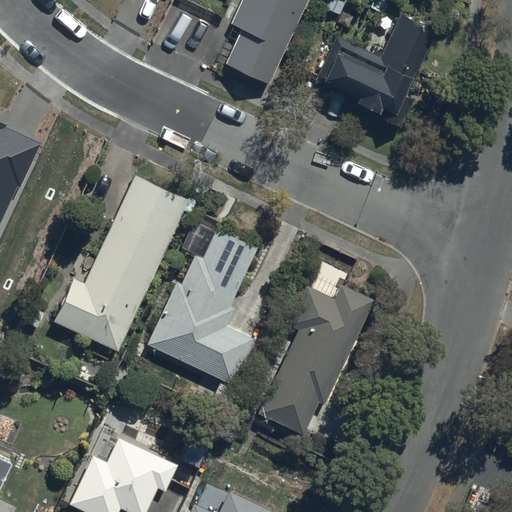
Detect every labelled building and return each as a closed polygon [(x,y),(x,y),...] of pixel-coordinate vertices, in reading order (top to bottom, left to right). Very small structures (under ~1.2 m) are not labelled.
[(239,21),(223,57),(268,78),(305,0),(239,0),(231,17),(239,21)] [(315,73),(377,104),(375,109),(399,121),(406,108),(394,102),(414,64),(416,66),(437,25),(400,6),(378,50),(337,30),(315,73)] [(8,124),(0,120),(0,221),(17,185),(20,187),(40,144),(6,128),(8,124)] [(72,274),(53,313),(118,344),(191,193),(134,166),(80,278),(72,274)] [(174,276),(145,338),(232,379),(254,332),(226,319),(233,302),(227,300),(256,239),(216,221),(203,249),(196,246),(180,279),(174,276)] [(306,281),(290,317),(297,320),(258,407),(302,427),(316,396),(324,400),(372,292),(340,278),(333,293),(306,281)] [(66,490),(63,495),(99,511),(114,511),(120,501),(142,511),(143,511),(157,482),(166,486),(179,459),(117,430),(105,455),(91,448),(71,492),(66,490)] [(0,480),(11,455),(0,450),(0,480)] [(189,497),(182,511),(276,511),(274,506),(228,486),(225,492),(207,484),(200,501),(189,497)]
